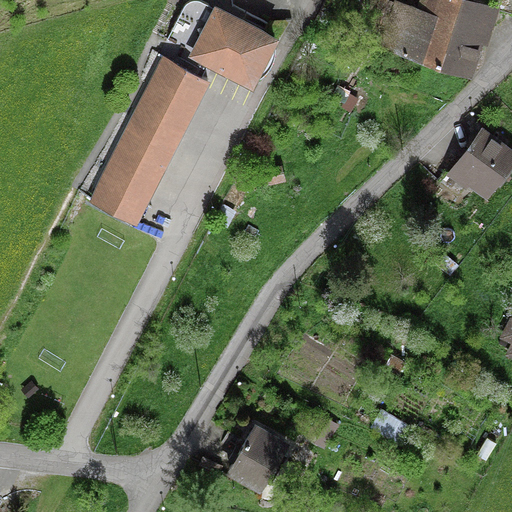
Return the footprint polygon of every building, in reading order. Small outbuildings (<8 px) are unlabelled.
[(378,0),(372,21),(384,25),(391,3),(381,0),(378,0)] [(422,0),(419,10),(394,2),(379,48),(467,77),(490,6),(471,0),(422,0)] [(164,59),(173,63),(176,58),(185,63),(187,55),(189,45),(190,39),(207,5),(199,2),(194,1),(189,1),(184,4),(182,7),(158,55),(164,59)] [(192,54),(250,83),(272,39),(215,9),(192,54)] [(173,63),(164,59),(91,200),(132,221),(205,79),(173,63)] [(511,159),(511,155),(480,131),(455,165),(470,176),(466,181),(485,196),(511,159)] [(280,168),(262,172),(265,183),(282,179),(280,168)] [(511,321),(510,320),(502,337),(511,342),(511,344),(507,354),(511,356),(511,321)] [(260,488),(284,447),(252,428),(227,469),(260,488)]
